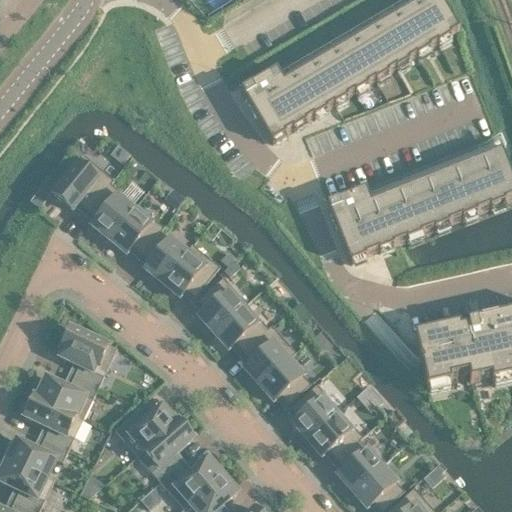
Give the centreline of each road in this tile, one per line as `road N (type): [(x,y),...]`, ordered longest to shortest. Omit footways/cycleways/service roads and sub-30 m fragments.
road 1 (residential): [(0,373),(40,291),(72,280),(176,363),(309,511)]
road 2 (residential): [(159,0),(183,18),(231,120),(303,197),(332,269),(348,287),(408,298)]
road 3 (tertiary): [(85,0),(0,108)]
